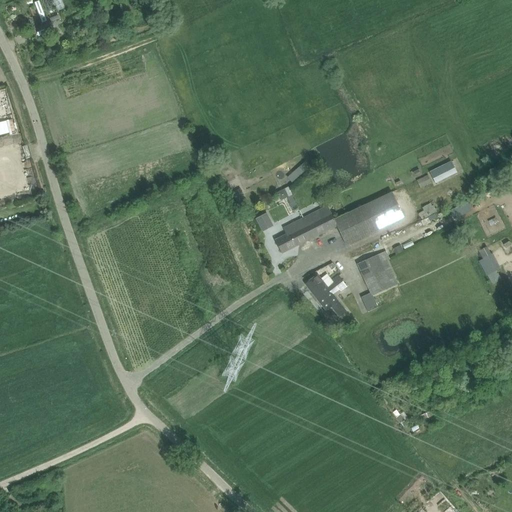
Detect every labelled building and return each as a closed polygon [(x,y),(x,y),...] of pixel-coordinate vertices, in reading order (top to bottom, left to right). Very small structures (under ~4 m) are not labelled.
[(53,0),(56,10),(64,9),(62,0),(53,0)] [(0,137),(10,135),(7,123),(0,124),(0,137)] [(22,161),(14,162),(15,171),(5,173),(6,180),(25,176),(22,161)] [(307,161),(299,167),(303,172),(311,166),(307,161)] [(452,163),(431,174),(435,184),(457,173),(452,163)] [(303,172),(299,167),(287,178),(292,182),(303,172)] [(236,201),(245,197),(241,188),(232,192),(236,201)] [(280,201),(287,198),(289,197),(285,189),(277,193),(280,201)] [(392,192),(365,205),(377,230),(404,217),(392,192)] [(290,205),(296,202),(292,195),(289,197),(287,198),(290,205)] [(296,202),(290,205),(295,213),(300,211),(296,202)] [(449,211),(453,220),(471,211),(467,203),(449,211)] [(346,245),(377,230),(365,205),(334,220),(337,226),(346,245)] [(323,215),(320,209),(303,218),(313,238),(337,226),(334,220),(330,212),(323,215)] [(262,216),(256,219),(258,222),(262,231),(268,228),(262,216)] [(491,226),(499,222),(496,217),(489,221),(491,226)] [(282,254),(313,238),(303,218),(283,228),(286,234),(275,240),(282,254)] [(506,248),(511,245),(509,240),(503,243),(506,248)] [(397,255),(404,251),(401,245),(394,249),(397,255)] [(385,271),(391,286),(398,284),(388,261),(390,260),(386,251),(377,255),(381,263),(385,271)] [(377,255),(357,264),(364,280),(371,293),(361,297),(368,312),(378,307),(372,295),(391,286),(385,271),(381,263),(377,255)] [(490,255),(479,261),(487,276),(498,269),(490,255)] [(318,275),(305,284),(318,301),(330,291),(321,279),(318,275)] [(338,276),(332,281),(337,286),(343,282),(338,276)] [(343,282),(337,286),(339,289),(341,292),(347,287),(343,282)] [(330,291),(318,301),(326,311),(332,307),(339,317),(346,312),(338,301),(333,294),(330,291)]
